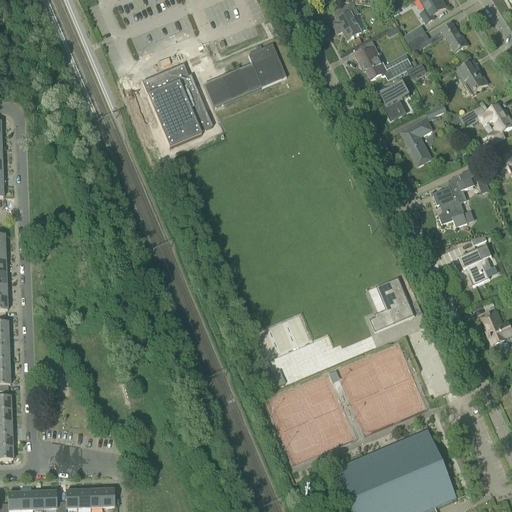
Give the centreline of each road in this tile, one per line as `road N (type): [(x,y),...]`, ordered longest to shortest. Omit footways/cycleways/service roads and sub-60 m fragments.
road 1 (residential): [(0,108),(19,121),(33,441)]
road 2 (residential): [(511,450),(402,202)]
road 3 (residential): [(402,202),(291,0)]
road 4 (residential): [(511,147),(402,202)]
